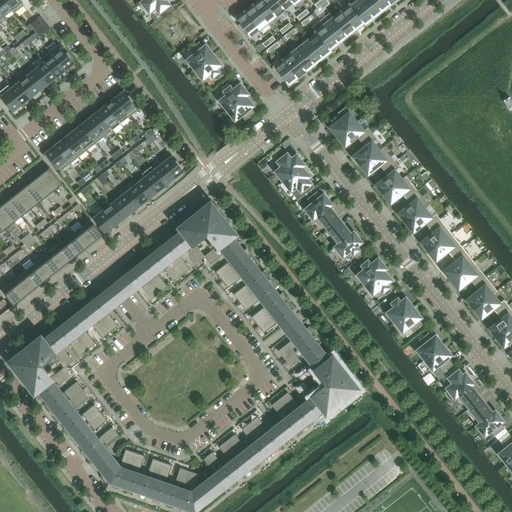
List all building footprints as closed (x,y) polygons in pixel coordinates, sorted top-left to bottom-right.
[(13,8),(6,0),(0,0),(0,9),(4,15),(12,9),(13,8)] [(24,5),(19,0),(6,0),(13,8),(12,9),(15,13),(24,5)] [(170,5),(165,0),(143,0),(141,2),(150,12),(156,7),(160,13),(170,5)] [(278,18),(263,0),(259,0),(253,5),(269,25),(278,18)] [(284,9),(276,0),(263,0),(278,18),(276,15),(284,9)] [(296,7),(290,0),(276,0),(284,9),(293,3),(296,7)] [(374,17),(360,0),(348,0),(348,1),(366,24),(374,17)] [(382,10),(374,0),(360,0),(374,17),(382,10)] [(391,4),(388,0),(374,0),(382,10),(391,4)] [(366,24),(348,1),(347,2),(339,9),(357,31),(360,28),(358,27),(364,23),(365,24),(366,24)] [(269,25),(253,5),(245,11),(259,29),(267,23),(269,25)] [(357,31),(339,9),(341,11),(333,17),(329,13),(347,36),(353,31),(354,33),(357,31)] [(259,29),(245,11),(236,18),(240,23),(238,26),(248,38),(259,29)] [(347,36),(329,13),(320,20),(340,44),(343,42),(341,40),(347,36)] [(36,27),(44,20),(40,15),(33,22),(36,27)] [(44,20),(34,29),(36,32),(47,23),(44,20)] [(340,44),(320,20),(312,27),(317,33),(331,51),(332,51),(330,49),(336,45),(337,46),(340,44)] [(51,28),(47,23),(36,32),(40,37),(51,28)] [(331,51),(317,33),(308,40),(323,58),(331,51)] [(323,58),(308,40),(301,46),(299,44),(298,44),(314,65),(323,58)] [(195,70),(214,55),(206,45),(203,47),(199,42),(189,50),(193,55),(187,60),(195,70)] [(314,65),(298,44),(289,51),(306,71),(314,65)] [(59,45),(50,52),(53,56),(65,70),(73,63),(70,59),(71,57),(67,52),(66,53),(59,45)] [(306,71),(289,51),(291,53),(283,60),(297,78),(306,71)] [(216,69),(221,65),(214,55),(195,70),(203,79),(210,73),(215,80),(221,75),(216,69)] [(53,56),(45,62),(56,77),(65,70),(53,56)] [(297,78),(283,60),(272,69),(282,81),(285,80),(289,85),(297,78)] [(56,77),(45,62),(37,69),(36,69),(48,83),(56,77)] [(48,83),(36,69),(37,69),(33,65),(25,72),(39,90),(48,83)] [(39,90),(25,72),(16,78),(31,97),(39,90)] [(31,97),(16,78),(8,85),(22,104),(31,97)] [(227,110),(248,94),(240,84),(233,90),(227,83),(221,88),(227,95),(219,100),(227,110)] [(22,104),(8,85),(0,91),(0,93),(5,101),(4,102),(8,107),(10,106),(13,111),(22,104)] [(138,110),(131,101),(133,100),(129,95),(127,96),(124,91),(115,99),(126,113),(129,117),(138,110)] [(251,107),(253,105),(246,96),(248,94),(227,110),(235,120),(241,115),(245,120),(255,113),(251,107)] [(126,113),(115,99),(106,105),(118,120),(118,119),(126,113)] [(350,113),(354,110),(349,104),(338,113),(342,118),(330,127),(338,137),(357,122),(350,113)] [(118,120),(106,105),(98,112),(112,130),(121,123),(118,119),(118,120)] [(112,130),(98,112),(89,119),(104,137),(112,130)] [(104,137),(89,119),(81,125),(95,144),(104,137)] [(372,133),(368,127),(363,131),(357,122),(338,137),(345,146),(357,137),(361,142),(372,133)] [(95,144),(81,125),(72,132),(87,150),(95,144)] [(157,138),(150,129),(146,132),(153,142),(157,138)] [(87,150),(72,132),(64,139),(78,157),(87,150)] [(372,142),(376,138),(372,133),(361,142),(365,147),(353,156),(360,165),(383,147),(379,150),(372,142)] [(131,146),(140,139),(137,135),(128,142),(131,146)] [(78,157),(64,139),(55,145),(70,164),(78,157)] [(70,164),(55,145),(46,153),(50,157),(48,158),(53,164),(54,163),(61,171),(70,164)] [(395,162),(390,156),(383,147),(360,165),(368,175),(380,165),(384,170),(395,162)] [(181,165),(176,160),(175,161),(168,153),(160,159),(174,178),(183,171),(179,167),(181,165)] [(304,164),(296,155),(291,159),(287,153),(277,161),(281,166),(275,171),(283,181),(304,164)] [(174,178),(160,159),(151,166),(166,185),(174,178)] [(406,176),(402,179),(395,170),(399,167),(395,162),(384,170),(387,175),(376,185),(383,194),(406,176)] [(310,176),(302,167),(305,165),(304,164),(283,181),(291,191),(297,186),(301,191),(311,183),(307,178),(310,176)] [(166,185),(151,166),(142,173),(145,177),(146,177),(157,191),(166,185)] [(62,184),(50,168),(42,175),(54,191),(62,184)] [(54,191),(42,175),(34,181),(46,197),(54,191)] [(417,190),(406,176),(383,194),(390,203),(402,194),(406,199),(417,190)] [(157,191),(146,177),(145,177),(137,183),(137,184),(148,198),(157,191)] [(148,198),(137,184),(137,183),(134,179),(125,187),(140,205),(148,198)] [(46,197),(34,181),(26,188),(38,203),(46,197)] [(140,205),(125,187),(116,194),(120,198),(120,197),(131,212),(140,205)] [(26,188),(21,191),(18,194),(30,209),(38,203),(26,188)] [(429,205),(417,190),(406,199),(410,204),(398,213),(406,223),(429,205)] [(332,204),(324,194),(321,196),(317,191),(307,199),(311,204),(305,209),(313,219),(332,204)] [(30,209),(18,194),(10,200),(22,216),(30,209)] [(131,212),(120,197),(120,198),(111,204),(123,219),(131,212)] [(22,216),(10,200),(2,207),(14,222),(22,216)] [(123,219),(111,204),(103,210),(103,211),(114,225),(123,219)] [(329,206),(332,204),(313,219),(314,219),(322,228),(325,226),(328,230),(340,220),(329,206)] [(180,226),(193,243),(203,235),(214,249),(235,233),(214,206),(210,210),(207,206),(207,205),(190,219),(193,223),(190,225),(187,221),(180,226)] [(440,219),(436,213),(431,217),(425,208),(429,205),(406,223),(413,232),(425,223),(429,228),(440,219)] [(14,222),(2,207),(0,207),(0,221),(6,228),(14,222)] [(114,225),(103,211),(103,210),(102,209),(93,216),(106,232),(114,225)] [(102,234),(91,219),(82,226),(94,241),(102,234)] [(428,251),(451,233),(440,219),(429,228),(433,233),(421,242),(428,251)] [(354,232),(351,234),(340,220),(328,230),(339,243),(331,250),(354,232)] [(94,241),(82,226),(74,232),(86,247),(94,241)] [(180,226),(172,233),(175,237),(172,239),(182,251),(185,248),(197,264),(204,257),(205,257),(193,243),(180,226)] [(86,247),(74,232),(66,239),(78,253),(86,247)] [(362,242),(354,232),(331,250),(337,258),(342,255),(343,257),(350,251),(353,254),(359,250),(356,246),(362,242)] [(240,247),(237,244),(241,241),(235,233),(214,249),(205,257),(204,257),(210,265),(225,253),(228,257),(240,247)] [(463,248),(451,233),(428,251),(436,261),(447,251),(452,256),(463,248)] [(33,237),(28,241),(32,245),(37,242),(33,237)] [(178,254),(182,251),(172,239),(169,242),(166,238),(158,244),(182,275),(190,269),(178,254)] [(78,253),(66,239),(58,245),(70,260),(78,253)] [(158,244),(150,251),(153,254),(150,257),(159,269),(162,266),(174,281),(182,275),(158,244)] [(70,260),(58,245),(50,251),(62,266),(70,260)] [(253,255),(246,247),(242,250),(240,247),(228,257),(231,260),(215,272),(222,280),(253,255)] [(474,262),(463,248),(452,256),(456,262),(444,271),(451,280),(474,262)] [(62,266),(50,251),(42,258),(54,272),(62,266)] [(258,270),(255,266),(259,263),(253,255),(222,280),(228,288),(243,276),(246,279),(258,270)] [(156,272),(159,269),(150,257),(146,260),(143,256),(135,262),(160,293),(167,287),(156,272)] [(386,268),(378,258),(371,264),(365,257),(359,262),(365,269),(357,275),(365,285),(386,268)] [(54,272),(42,258),(34,264),(46,279),(54,272)] [(135,262),(127,268),(128,270),(130,272),(128,274),(126,275),(136,287),(140,284),(141,286),(151,299),(160,293),(135,262)] [(485,276),(474,262),(451,280),(459,290),(470,280),(474,285),(485,276)] [(46,279),(34,264),(26,270),(38,285),(46,279)] [(391,280),(384,270),(386,268),(365,285),(373,294),(380,289),(386,295),(392,291),(386,284),(391,280)] [(38,285),(26,270),(18,277),(30,291),(38,285)] [(130,272),(128,270),(95,297),(97,299),(99,297),(101,295),(110,308),(106,311),(108,312),(141,286),(140,284),(136,287),(126,275),(128,274),(130,272)] [(271,278),(264,270),(260,273),(258,270),(246,279),(248,282),(233,294),(240,302),(271,278)] [(497,291),(485,276),(474,285),(478,290),(466,300),(474,309),(497,291)] [(30,291),(18,277),(10,283),(22,298),(30,291)] [(276,292),(273,289),(277,286),(271,278),(240,302),(246,310),(261,298),(264,302),(276,292)] [(22,298),(10,283),(2,290),(13,304),(22,298)] [(497,314),(508,305),(504,299),(500,303),(493,294),(497,291),(474,309),(481,318),(493,309),(497,314)] [(288,301),(282,292),(278,296),(276,292),(264,302),(266,305),(251,317),(258,325),(288,301)] [(106,311),(110,308),(101,295),(99,297),(97,299),(95,297),(94,295),(86,301),(110,332),(118,326),(108,312),(106,311)] [(395,322),(413,308),(406,298),(400,302),(395,295),(389,300),(394,307),(387,312),(395,322)] [(86,301),(78,307),(81,311),(78,314),(87,326),(90,323),(102,338),(110,332),(86,301)] [(294,315),(293,314),(291,312),(295,308),(288,301),(258,325),(264,333),(279,321),(282,325),(294,315)] [(511,325),(511,309),(508,305),(497,314),(501,319),(489,328),(497,338),(511,325)] [(423,325),(419,319),(421,317),(413,308),(395,322),(403,332),(409,327),(413,332),(423,325)] [(84,328),(87,326),(78,314),(74,316),(71,313),(63,319),(88,350),(96,343),(84,328)] [(302,325),(294,315),(282,325),(290,335),(302,325)] [(63,319),(55,325),(58,329),(55,332),(65,344),(68,341),(80,356),(88,350),(63,319)] [(315,334),(309,326),(305,329),(303,327),(302,325),(290,335),(293,339),(278,351),(284,359),(315,334)] [(511,325),(497,338),(504,347),(511,340),(511,325)] [(61,346),(65,344),(55,332),(52,334),(49,330),(41,337),(54,353),(65,367),(73,361),(61,346)] [(443,345),(435,335),(433,337),(429,332),(419,340),(423,345),(417,350),(425,360),(443,345)] [(320,349),(318,345),(322,342),(315,334),(284,359),(291,367),(306,355),(308,358),(320,349)] [(38,366),(54,353),(41,337),(14,358),(15,358),(18,362),(14,365),(14,364),(13,365),(27,382),(31,379),(33,381),(29,385),(34,392),(49,380),(38,366)] [(448,357),(451,355),(443,345),(425,360),(432,370),(439,365),(443,370),(453,362),(448,357)] [(333,357),(327,349),(323,352),(320,349),(308,358),(311,361),(296,373),(302,381),(303,381),(312,374),(333,357)] [(333,357),(312,374),(321,385),(312,392),(327,411),(353,391),(353,390),(352,390),(350,387),(353,384),(354,383),(341,366),(336,370),(334,367),(338,364),(333,357)] [(71,375),(65,367),(49,380),(34,392),(41,399),(44,396),(47,400),(59,390),(56,387),(71,375)] [(473,383),(465,373),(463,375),(459,370),(449,378),(453,383),(447,388),(448,389),(444,393),(450,401),(473,383)] [(303,381),(302,381),(294,387),(306,402),(303,404),(313,416),(316,414),(319,418),(327,411),(312,392),(303,381)] [(83,390),(77,382),(62,394),(59,390),(47,400),(50,403),(46,406),(52,414),(83,390)] [(471,385),(473,383),(450,401),(459,395),(469,408),(466,411),(482,399),(471,385)] [(89,398),(83,390),(52,414),(58,422),(62,419),(65,423),(77,413),(74,409),(89,398)] [(303,404),(300,407),(288,392),(280,398),(304,429),(312,423),(309,419),(313,416),(303,404)] [(280,398),(272,405),(284,420),(280,423),(289,435),(291,434),(293,432),(296,436),(304,429),(280,398)] [(482,399),(466,411),(477,425),(477,426),(495,411),(492,413),(482,399)] [(101,412),(95,404),(79,416),(77,413),(65,423),(67,426),(64,429),(70,437),(101,412)] [(500,423),(503,421),(495,411),(477,426),(485,435),(491,431),(495,436),(505,428),(500,423)] [(107,420),(101,412),(70,437),(76,445),(80,442),(83,445),(95,436),(92,432),(107,420)] [(273,428),(269,431),(257,416),(250,422),(274,453),(282,447),(279,443),(281,441),(283,440),(273,428)] [(250,422),(241,429),(253,444),(250,446),(260,458),(263,456),(266,460),(274,453),(250,422)] [(280,423),(273,428),(283,440),(289,435),(280,423)] [(119,435),(112,427),(97,439),(95,436),(83,445),(85,448),(82,451),(88,460),(104,447),(119,435)] [(250,446),(247,449),(235,434),(227,440),(251,471),(259,465),(256,461),(260,458),(250,446)] [(507,463),(511,459),(511,437),(511,436),(501,443),(505,449),(499,453),(507,463)] [(227,440),(219,447),(231,462),(228,464),(237,476),(240,474),(243,478),(251,471),(227,440)] [(115,465),(119,467),(104,447),(88,460),(108,484),(113,486),(114,482),(110,480),(115,465)] [(136,452),(126,449),(119,467),(115,465),(110,480),(114,482),(113,486),(123,490),(136,452)] [(145,456),(136,452),(123,490),(132,493),(134,488),(138,490),(143,475),(139,474),(145,456)] [(228,464),(224,467),(212,452),(204,459),(215,472),(224,484),(228,490),(237,483),(234,479),(237,476),(228,464)] [(163,462),(153,458),(147,477),(143,475),(138,490),(141,491),(140,496),(150,499),(163,462)] [(172,465),(163,462),(150,499),(159,502),(161,498),(165,499),(170,485),(166,483),(172,465)] [(190,471),(180,468),(174,486),(170,485),(165,499),(169,500),(167,505),(177,509),(190,471)] [(199,474),(190,471),(177,509),(186,511),(188,507),(193,509),(198,494),(193,493),(195,488),(199,474)] [(224,484),(215,472),(195,488),(193,493),(198,494),(193,509),(224,484)]
